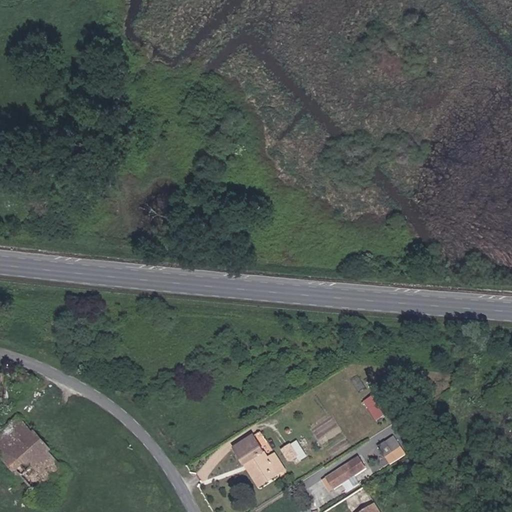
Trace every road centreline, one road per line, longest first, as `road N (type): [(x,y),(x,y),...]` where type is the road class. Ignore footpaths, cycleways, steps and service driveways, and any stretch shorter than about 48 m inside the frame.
road 1 (secondary): [(0,266),(511,311)]
road 2 (residential): [(0,354),(109,405),(147,441),(192,511)]
